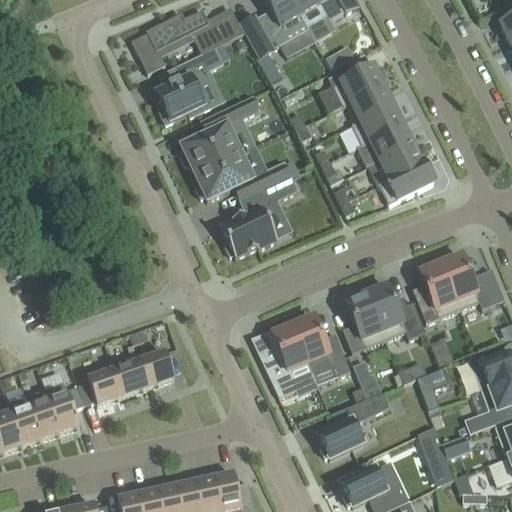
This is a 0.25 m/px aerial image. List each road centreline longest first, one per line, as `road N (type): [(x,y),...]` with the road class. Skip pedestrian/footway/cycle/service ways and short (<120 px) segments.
road 1 (residential): [(191,294),(78,58),(75,30),(121,0)]
road 2 (residential): [(204,321),(492,206)]
road 3 (residential): [(254,425),(0,482)]
road 4 (residential): [(492,206),(385,0)]
road 5 (residential): [(191,294),(40,348),(11,334),(0,306)]
road 6 (residential): [(511,150),(432,0)]
